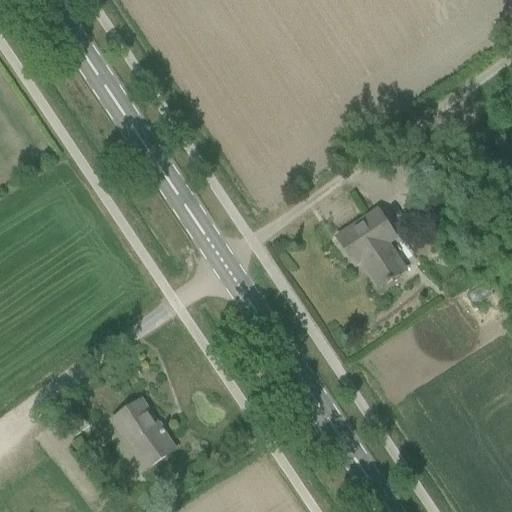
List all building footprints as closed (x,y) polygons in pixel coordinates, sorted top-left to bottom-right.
[(398,162),(408,177),(409,179),(434,162),(423,146),(398,162)] [(395,240),(387,229),(376,213),(336,240),(349,259),(355,254),(378,289),(387,284),(387,285),(406,272),(388,245),(395,240)] [(438,253),(435,266),(446,268),(449,255),(438,253)] [(140,403),(112,422),(146,471),(174,452),(140,403)] [(40,449),(32,456),(35,461),(44,454),(40,449)] [(23,463),(14,469),(18,474),(26,467),(23,463)]
